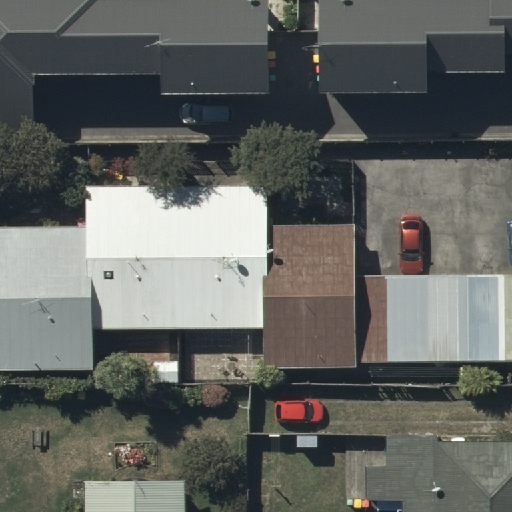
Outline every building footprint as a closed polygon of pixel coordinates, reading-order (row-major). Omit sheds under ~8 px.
[(0,146),(35,146),(35,91),(163,91),(163,111),(271,111),(271,16),(180,16),(180,5),(176,5),(175,0),(92,0),(93,2),(0,1),(0,146)] [(339,15),(321,16),(321,115),(431,115),(431,91),(506,90),(506,74),(511,74),(511,0),(412,0),(412,14),(353,14),(353,21),(339,21),(339,15)] [(268,195),(84,196),(84,236),(0,236),(0,377),(94,378),(94,335),(263,335),(263,380),(358,380),(358,372),(511,371),(511,281),(356,282),(356,234),(268,234),(268,195)] [(440,445),(388,444),(387,472),(369,471),(367,509),(403,510),(403,511),(511,511),(511,454),(440,453),(440,445)] [(86,511),(187,511),(187,489),(87,489),(86,511)]
